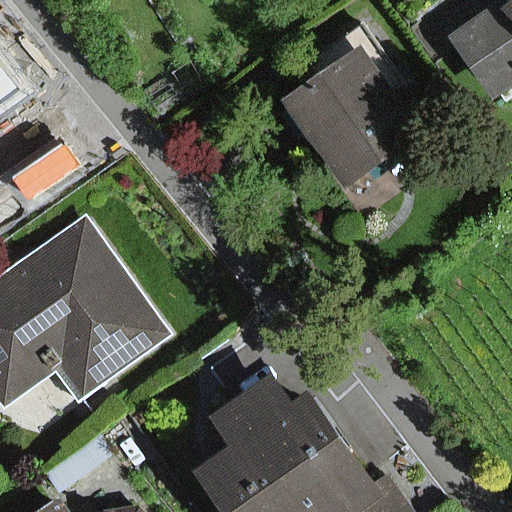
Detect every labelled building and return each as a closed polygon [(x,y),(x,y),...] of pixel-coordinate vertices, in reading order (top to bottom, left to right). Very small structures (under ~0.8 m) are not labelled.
[(511,35),(474,66),(498,96),(511,85),(511,35)] [(440,145),(387,55),(296,108),(349,199),(440,145)] [(0,98),(13,89),(0,71),(0,98)] [(106,233),(0,310),(0,388),(21,416),(69,381),(94,415),(189,346),(106,233)] [(221,511),(375,511),(389,502),(324,407),(304,421),(284,392),(231,427),(250,455),(204,487),(221,511)] [(133,511),(117,490),(86,511),(133,511)]
